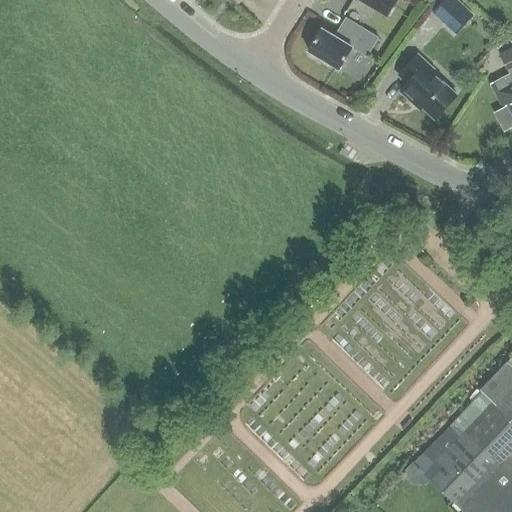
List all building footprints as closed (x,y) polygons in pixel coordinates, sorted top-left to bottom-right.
[(381,0),(360,0),(360,1),(387,17),(394,7),(381,0)] [(462,28),(474,16),(457,0),(445,0),(439,7),(462,28)] [(339,71),(352,50),(367,59),(378,39),(345,19),(334,37),(322,30),(308,52),(339,71)] [(511,48),(500,55),(510,74),(491,84),(503,107),(508,105),(511,112),(511,48)] [(435,120),(457,96),(432,73),(434,70),(417,56),(400,75),(409,84),(401,93),(414,105),(416,103),(435,120)] [(511,511),(511,363),(483,393),(415,463),(426,474),(425,475),(462,510),(461,511),(511,511)]
